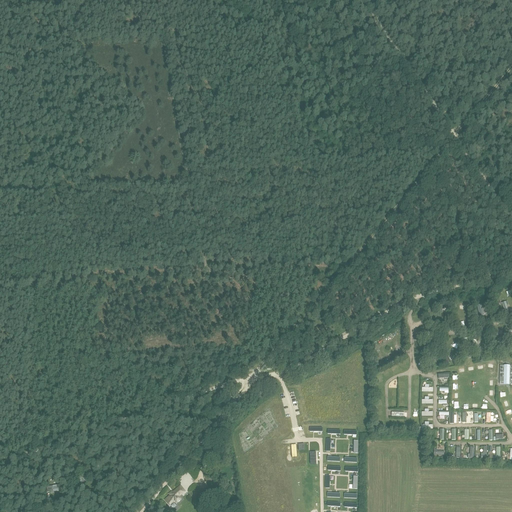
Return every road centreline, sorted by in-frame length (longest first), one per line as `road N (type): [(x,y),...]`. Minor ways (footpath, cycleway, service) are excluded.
road 1 (track): [(511,64),(253,377)]
road 2 (track): [(511,273),(409,299),(299,365),(253,377)]
road 3 (track): [(243,379),(0,463)]
road 4 (track): [(253,377),(141,511)]
road 5 (track): [(372,0),(456,139)]
road 6 (unknown): [(281,372),(296,434),(318,440),(320,511)]
